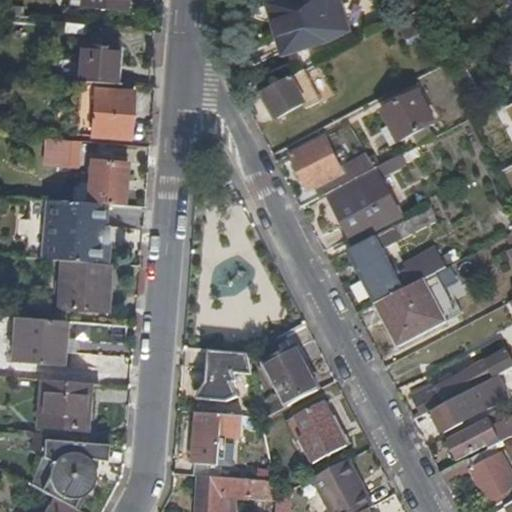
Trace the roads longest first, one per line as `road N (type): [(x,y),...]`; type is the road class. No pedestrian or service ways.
road 1 (residential): [(430,511),(182,47)]
road 2 (residential): [(182,47),(145,487),(131,511)]
